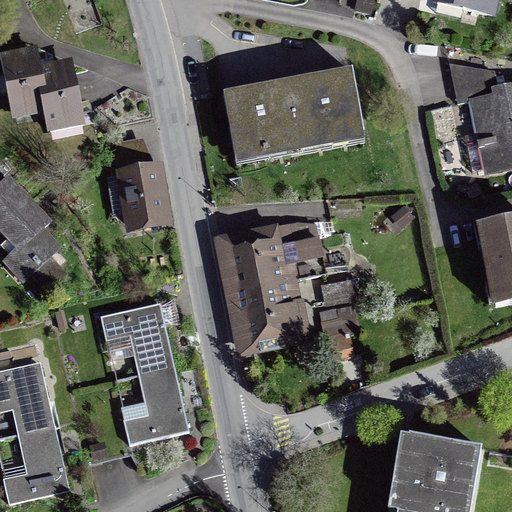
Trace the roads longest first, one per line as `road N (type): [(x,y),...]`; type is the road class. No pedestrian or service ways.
road 1 (residential): [(141,0),(168,100),(237,462)]
road 2 (residential): [(237,462),(281,436),(511,353)]
